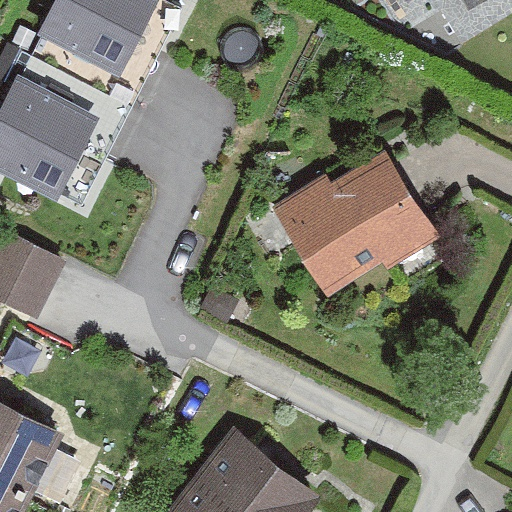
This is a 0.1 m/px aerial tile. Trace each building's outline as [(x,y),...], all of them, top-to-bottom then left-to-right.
[(174,0),(67,0),(39,56),(125,99),(174,0)] [(125,99),(39,56),(0,134),(0,157),(77,196),(125,99)] [(428,228),(385,154),(292,209),(331,276),(387,243),(391,250),(428,228)] [(59,259),(5,231),(0,239),(0,283),(36,302),(59,259)] [(0,511),(9,511),(52,429),(0,402),(0,511)] [(289,511),(306,488),(235,439),(184,511),(289,511)]
